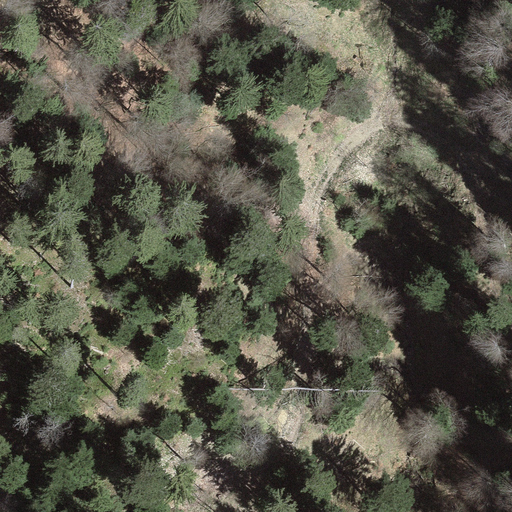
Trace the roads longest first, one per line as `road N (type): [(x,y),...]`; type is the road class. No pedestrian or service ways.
road 1 (track): [(218,511),(276,460),(308,384),(310,233),(334,169),(363,135),(398,122),(454,148),(467,169)]
road 2 (track): [(511,323),(467,169)]
